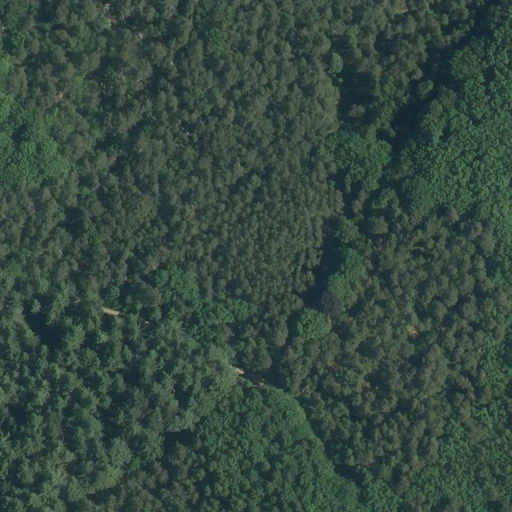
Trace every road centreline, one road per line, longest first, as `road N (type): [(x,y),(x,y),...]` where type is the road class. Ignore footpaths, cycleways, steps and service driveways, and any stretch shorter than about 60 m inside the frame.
road 1 (track): [(270,382),(502,0)]
road 2 (track): [(270,382),(80,511)]
road 3 (track): [(270,382),(90,305)]
road 4 (track): [(367,511),(270,382)]
